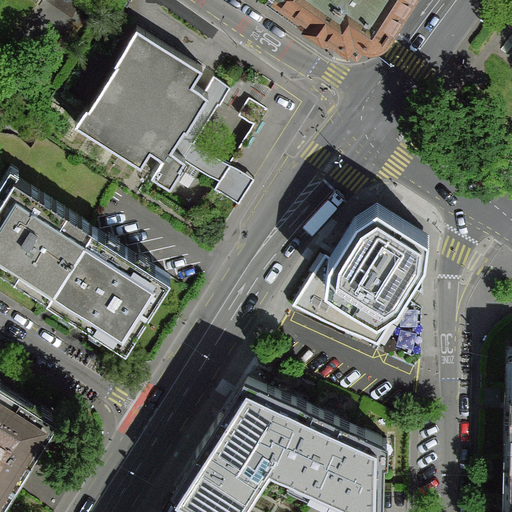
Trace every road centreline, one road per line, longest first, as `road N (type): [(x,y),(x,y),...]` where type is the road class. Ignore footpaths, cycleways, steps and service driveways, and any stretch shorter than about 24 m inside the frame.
road 1 (secondary): [(158,419),(246,282),(371,116)]
road 2 (residential): [(489,198),(450,284),(450,511)]
road 3 (residential): [(371,116),(205,0)]
road 4 (residential): [(0,318),(158,419)]
road 5 (secondary): [(371,116),(458,0)]
road 6 (residential): [(489,198),(371,116)]
